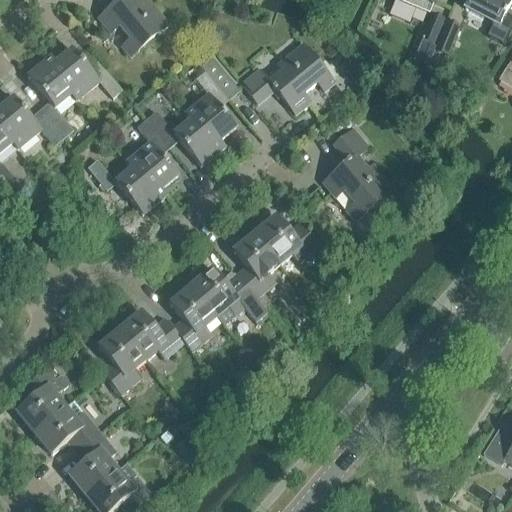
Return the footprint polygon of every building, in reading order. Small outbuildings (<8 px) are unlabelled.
[(122,0),(123,0),(121,2),(123,4),(99,23),(111,37),(120,30),(132,45),(123,52),(131,62),(170,30),(150,5),(144,10),(136,0),(122,0)] [(391,0),(391,2),(400,6),(429,18),(433,8),(435,8),(438,0),(391,0)] [(471,0),(465,11),(501,29),(511,7),(511,1),(508,0),(471,0)] [(433,19),(422,45),(433,50),(444,24),(433,19)] [(451,25),(438,56),(446,59),(459,28),(451,25)] [(283,74),(269,85),(260,74),(242,89),(258,108),(274,95),(275,97),(277,95),(296,119),(310,108),(303,99),(317,87),(325,95),(335,87),(303,49),(279,69),(283,74)] [(68,81),(64,84),(61,87),(72,100),(71,100),(76,106),(99,87),(113,103),(123,96),(104,72),(94,80),(74,54),(57,67),(57,68),(68,81)] [(61,87),(64,84),(68,81),(57,68),(57,67),(52,61),(28,81),(54,113),(45,120),(64,143),(74,136),(55,113),(71,100),(72,100),(61,87)] [(210,61),(200,70),(221,95),(231,86),(210,61)] [(511,61),(498,83),(511,91),(511,61)] [(368,82),(362,74),(352,82),(358,90),(363,85),(368,82)] [(203,139),(206,136),(209,133),(220,146),(236,133),(215,107),(225,100),(221,95),(206,77),(196,85),(210,101),(186,121),(191,126),(192,126),(203,139)] [(134,107),(143,100),(138,93),(129,100),(134,107)] [(358,95),(357,107),(369,108),(370,96),(358,95)] [(0,119),(8,129),(5,132),(2,135),(13,148),(17,154),(41,135),(54,151),(64,143),(45,120),(36,128),(15,102),(0,114),(0,119)] [(201,172),(221,155),(225,152),(220,146),(209,133),(206,136),(203,139),(192,126),(191,126),(175,139),(157,117),(147,125),(166,148),(175,140),(201,172)] [(0,196),(5,192),(15,184),(0,165),(0,158),(13,148),(2,135),(5,132),(8,129),(0,119),(0,196)] [(143,187),(147,184),(150,182),(161,195),(162,194),(178,181),(157,156),(166,148),(147,125),(138,132),(151,149),(127,169),(132,174),(133,174),(143,187)] [(324,187),(336,201),(344,194),(356,208),(347,215),(356,226),(394,194),(374,169),(368,174),(358,161),(369,152),(354,134),(334,150),(348,166),(346,167),(347,169),(324,187)] [(142,220),(163,204),(167,200),(162,194),(161,195),(150,182),(147,184),(143,187),(133,174),(132,174),(116,187),(98,164),(89,172),(107,195),(116,188),(142,220)] [(277,221),(255,239),(281,271),(293,261),(300,269),(320,252),(303,231),(292,240),(277,221)] [(239,284),(256,305),(277,288),(270,280),(281,271),(255,239),(234,257),(249,275),(239,284)] [(191,291),(217,323),(229,313),(236,321),(256,305),(239,284),(235,279),(224,288),(213,274),(191,291)] [(175,336),(185,347),(192,357),(213,340),(206,332),(217,323),(191,291),(170,309),(185,327),(175,336)] [(121,334),(146,365),(158,356),(165,364),(185,347),(175,336),(168,327),(157,335),(142,317),(121,334)] [(105,379),(121,399),(141,383),(134,375),(146,365),(121,334),(99,352),(115,371),(105,379)] [(47,373),(26,390),(35,401),(17,417),(34,438),(66,413),(55,400),(65,392),(66,387),(62,383),(57,383),(53,386),(51,383),(54,381),(47,373)] [(71,444),(79,454),(100,438),(84,418),(76,425),(66,413),(34,438),(52,460),(71,444)] [(511,468),(511,438),(501,431),(484,458),(502,469),(505,464),(511,468)] [(69,480),(87,502),(118,476),(109,464),(116,458),(100,438),(79,454),(88,465),(69,480)] [(198,452),(186,463),(191,469),(203,458),(198,452)] [(118,476),(87,502),(95,511),(117,511),(123,508),(126,511),(138,511),(152,501),(136,481),(128,487),(118,476)]
